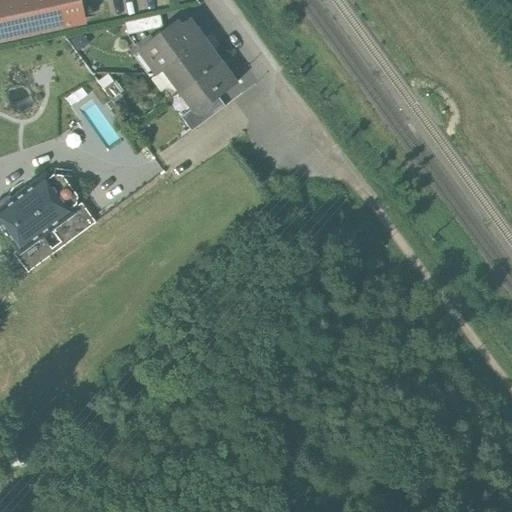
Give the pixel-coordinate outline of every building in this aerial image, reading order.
[(0,0),(0,41),(87,22),(82,0),(0,0)] [(160,16),(124,23),(127,36),(162,28),(160,16)] [(169,29),(139,51),(156,75),(163,70),(203,41),(188,21),(180,27),(179,25),(170,31),(169,29)] [(203,41),(163,70),(179,93),(220,64),(203,41)] [(220,64),(179,93),(192,109),(207,100),(210,104),(218,98),(235,85),(220,64)] [(192,109),(191,110),(180,118),(191,132),(225,107),(218,98),(210,104),(207,100),(192,109)] [(44,177),(16,198),(7,197),(0,201),(0,231),(6,233),(18,250),(19,250),(30,242),(32,245),(42,237),(51,231),(61,223),(59,221),(70,213),(68,209),(75,205),(76,197),(61,177),(53,176),(47,180),(44,177)] [(75,205),(68,209),(70,213),(59,221),(61,223),(51,231),(63,246),(95,223),(81,204),(76,207),(75,205)] [(42,237),(32,245),(30,242),(19,250),(18,250),(13,254),(27,273),(54,253),(42,237)]
